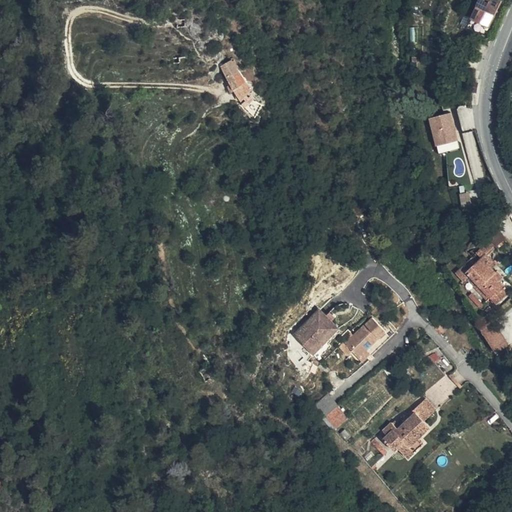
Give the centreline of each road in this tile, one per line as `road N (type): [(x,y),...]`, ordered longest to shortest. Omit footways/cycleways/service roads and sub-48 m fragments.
road 1 (track): [(220,88),(78,79),(68,41),(75,12),(159,15),(170,0)]
road 2 (tertiary): [(511,194),(487,111),(511,27)]
